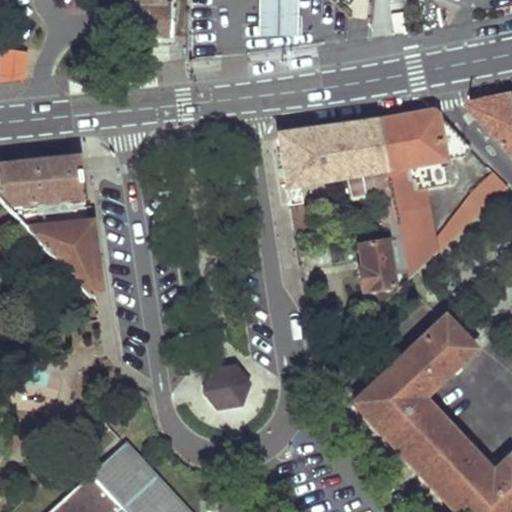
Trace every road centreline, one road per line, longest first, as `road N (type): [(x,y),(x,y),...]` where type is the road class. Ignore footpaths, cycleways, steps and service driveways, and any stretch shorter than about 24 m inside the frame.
road 1 (primary): [(0,122),(250,97),(440,66)]
road 2 (residential): [(440,66),(466,122),(511,171)]
